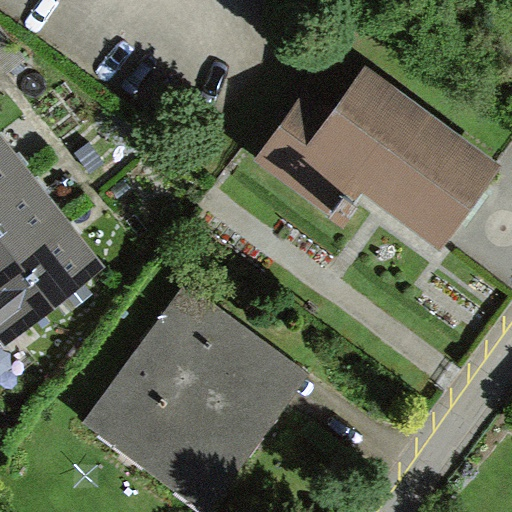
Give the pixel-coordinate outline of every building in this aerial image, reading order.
[(306,94),(261,155),(343,215),(355,199),(352,196),(363,181),(441,239),(495,166),(365,70),(333,113),(306,94)] [(0,194),(24,175),(0,144),(0,194)] [(0,268),(60,221),(24,175),(0,194),(0,268)] [(0,342),(97,267),(60,221),(0,268),(0,342)] [(188,281),(85,419),(207,510),(310,373),(188,281)]
